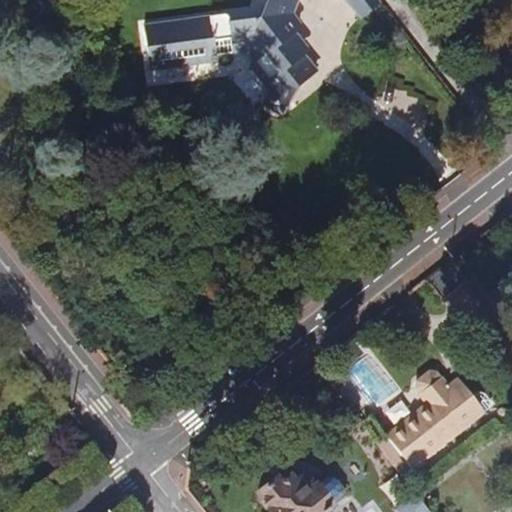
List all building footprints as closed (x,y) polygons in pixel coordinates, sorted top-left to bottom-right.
[(260,0),(253,16),(225,18),(224,13),(221,10),(143,15),(146,60),(212,57),(213,54),(215,50),(246,48),(254,58),(250,61),(249,63),(249,66),(267,89),(264,96),(264,98),(268,110),(277,114),(284,110),(288,104),(285,93),(314,70),(297,48),(287,35),(293,31),(296,26),(296,23),(294,19),(290,12),(295,0),(260,0)] [(381,1),(379,0),(357,0),(350,6),(360,18),(381,1)] [(293,31),(287,35),(297,48),(303,44),(293,31)] [(424,280),(442,303),(470,281),(452,258),(424,280)] [(425,404),(376,442),(401,475),(480,414),(460,387),(454,392),(449,385),(441,376),(441,377),(437,371),(430,370),(417,380),(414,388),(418,394),(417,394),(425,404)] [(336,372),(328,379),(335,389),(344,383),(336,372)] [(459,378),(449,385),(454,392),(460,387),(480,414),(485,411),(459,378)] [(306,394),(296,401),(303,409),(312,402),(306,394)] [(285,472),(276,479),(281,485),(290,479),(285,472)] [(276,479),(258,493),(270,508),(269,509),(271,511),(322,511),(344,496),(344,490),(333,477),(328,476),(314,487),(304,475),(294,483),(291,478),(290,479),(281,485),(276,479)] [(414,493),(419,500),(426,495),(420,488),(414,493)] [(391,507),(394,511),(428,511),(419,500),(414,493),(412,491),(391,507)]
